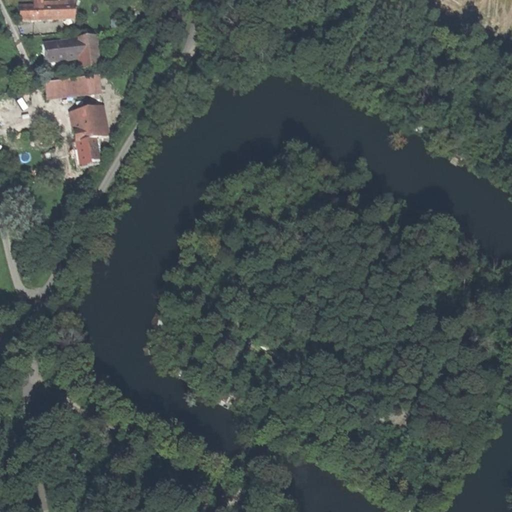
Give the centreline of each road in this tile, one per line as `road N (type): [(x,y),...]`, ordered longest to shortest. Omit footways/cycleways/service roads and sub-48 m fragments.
road 1 (track): [(13,341),(178,65),(196,0)]
road 2 (track): [(48,511),(13,341)]
road 3 (unknown): [(13,341),(3,403),(27,511)]
